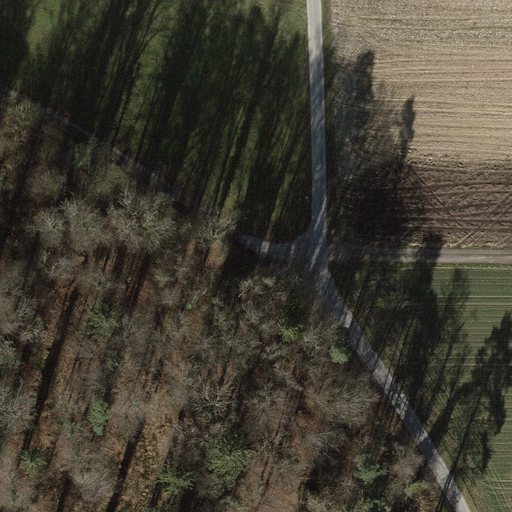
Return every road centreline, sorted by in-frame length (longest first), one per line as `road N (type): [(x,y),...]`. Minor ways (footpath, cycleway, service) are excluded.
road 1 (track): [(0,87),(95,135),(249,242),(321,257)]
road 2 (track): [(321,257),(357,342),(446,478),(459,511)]
road 3 (track): [(313,0),(321,257)]
road 4 (track): [(321,257),(511,257)]
